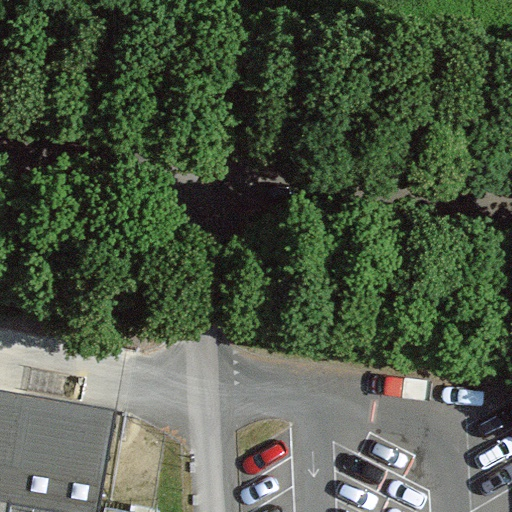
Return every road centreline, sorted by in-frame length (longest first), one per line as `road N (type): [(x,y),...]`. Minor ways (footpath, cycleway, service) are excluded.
road 1 (residential): [(204,175),(214,511)]
road 2 (residential): [(204,175),(511,214)]
road 3 (residential): [(0,146),(204,175)]
